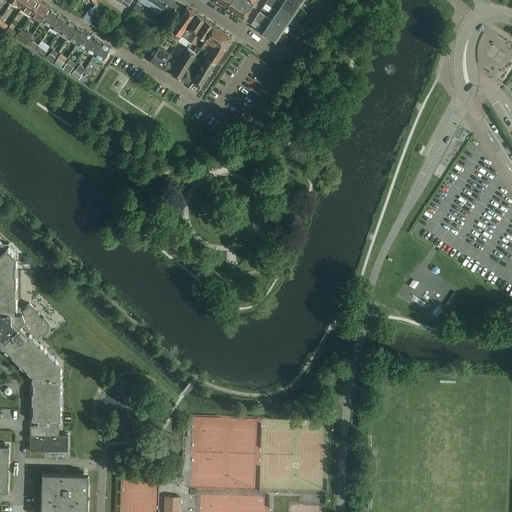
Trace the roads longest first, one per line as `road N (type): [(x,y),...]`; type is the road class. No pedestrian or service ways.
road 1 (tertiary): [(339,511),(346,400),(370,284),(468,95)]
road 2 (residential): [(194,100),(49,0)]
road 3 (residential): [(289,60),(245,123),(231,125),(199,104)]
